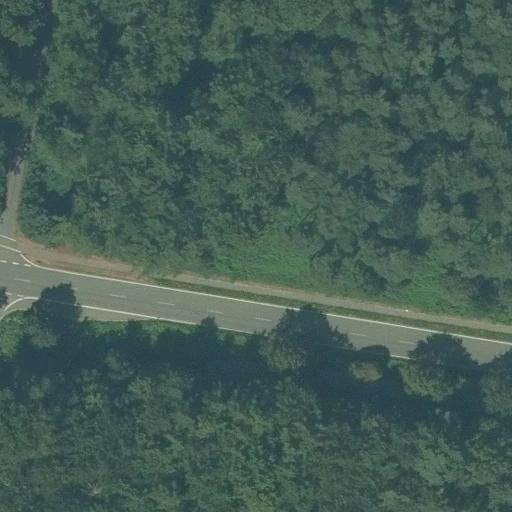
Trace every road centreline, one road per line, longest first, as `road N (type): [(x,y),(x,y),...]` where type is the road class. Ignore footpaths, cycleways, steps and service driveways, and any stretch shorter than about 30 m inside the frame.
road 1 (secondary): [(511,358),(0,275)]
road 2 (unclassified): [(0,272),(51,0)]
